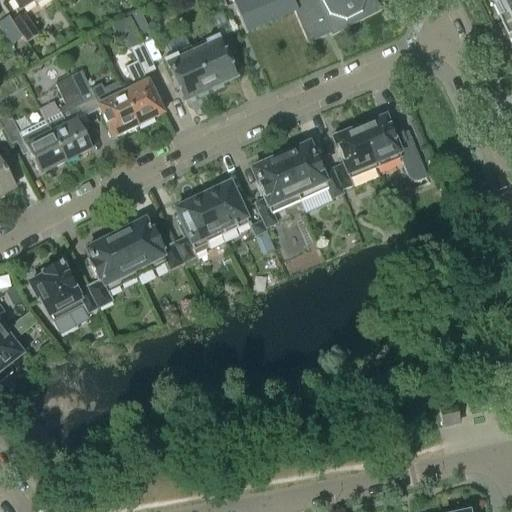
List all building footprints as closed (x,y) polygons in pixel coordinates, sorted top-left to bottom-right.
[(11,0),(19,12),(37,0),(11,0)] [(380,12),(373,0),(230,0),(244,33),(293,12),(307,45),(329,36),(331,38),(380,12)] [(511,0),(493,0),(504,21),(502,22),(511,42),(511,41),(511,0)] [(127,16),(136,34),(138,38),(139,38),(150,33),(139,10),(127,16)] [(24,15),(12,24),(21,38),(21,39),(25,45),(37,36),(24,15)] [(0,30),(10,46),(21,39),(21,38),(12,24),(11,24),(8,19),(0,24),(0,30)] [(134,89),(122,95),(121,96),(137,128),(162,115),(143,77),(154,72),(139,38),(138,38),(136,34),(121,41),(126,51),(129,49),(136,64),(124,69),(134,89)] [(205,46),(191,53),(208,91),(210,90),(213,93),(222,88),(222,85),(233,79),(214,38),(204,43),(205,46)] [(206,92),(208,91),(191,53),(167,64),(184,102),(194,97),(198,99),(205,96),(206,92)] [(112,139),(137,128),(121,96),(122,95),(117,84),(92,96),(81,73),(69,78),(88,116),(98,111),(112,139)] [(53,85),(65,107),(57,111),(59,115),(44,122),(65,163),(90,151),(75,122),(88,116),(69,78),(53,85)] [(22,157),(28,154),(39,176),(65,163),(44,122),(18,135),(11,120),(8,121),(5,116),(0,118),(0,127),(1,129),(2,129),(11,146),(16,144),(22,157)] [(376,123),(359,130),(376,171),(400,160),(408,179),(409,180),(410,182),(412,183),(413,183),(415,183),(417,183),(419,183),(427,179),(408,133),(401,136),(398,128),(389,131),(384,119),(383,117),(381,117),(379,117),(378,118),(376,120),(376,123)] [(332,172),(342,193),(341,194),(343,197),(344,200),(355,196),(352,189),(353,189),(350,182),(376,171),(359,130),(341,138),(339,136),(337,135),(335,135),(334,136),(332,138),(332,141),(343,167),(332,172)] [(331,202),(343,197),(341,194),(342,193),(332,172),(321,177),(308,147),(280,159),(300,204),(327,192),(331,202)] [(272,216),(300,204),(280,159),(251,173),(264,202),(254,207),(261,224),(264,232),(277,226),(272,216)] [(0,196),(14,188),(9,178),(10,177),(11,173),(5,162),(1,165),(0,163),(0,196)] [(201,195),(221,237),(234,231),(234,232),(248,226),(229,186),(217,191),(212,189),(201,195)] [(206,244),(221,237),(201,195),(187,201),(185,206),(174,211),(181,227),(177,229),(183,241),(172,246),(182,266),(184,271),(198,264),(195,257),(205,252),(206,251),(207,250),(207,249),(207,248),(208,247),(207,246),(206,244)] [(168,274),(182,266),(172,246),(161,251),(152,231),(149,232),(144,222),(114,237),(135,277),(149,270),(150,272),(164,265),(168,274)] [(264,232),(261,224),(249,229),(253,239),(266,234),(264,232)] [(119,285),(135,277),(114,237),(85,252),(90,262),(87,264),(96,283),(85,289),(97,311),(112,303),(107,294),(121,287),(119,285)] [(86,317),(97,311),(85,289),(76,294),(61,264),(41,275),(42,278),(28,285),(37,304),(39,302),(50,324),(81,307),(86,317)] [(4,294),(12,307),(22,301),(15,288),(4,294)] [(24,354),(6,331),(0,335),(0,386),(14,375),(8,367),(24,354)] [(459,425),(454,406),(437,409),(442,429),(459,425)]
